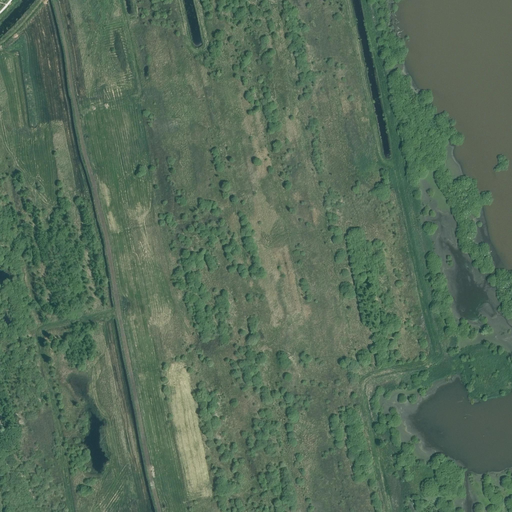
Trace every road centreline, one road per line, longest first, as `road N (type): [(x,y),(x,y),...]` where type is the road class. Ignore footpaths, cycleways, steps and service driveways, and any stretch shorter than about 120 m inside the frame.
road 1 (track): [(157,511),(78,121),(83,111),(138,94),(120,0)]
road 2 (track): [(71,511),(40,329),(118,312)]
